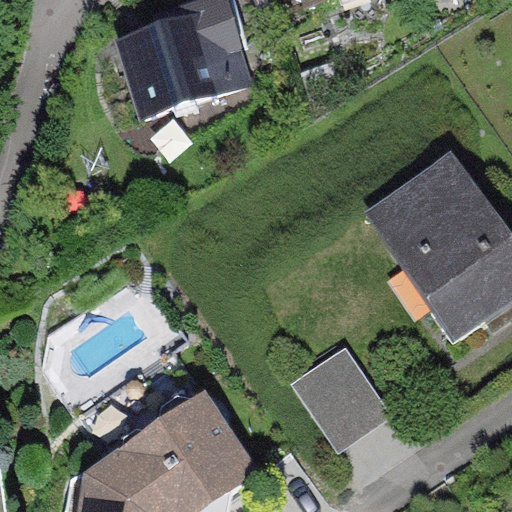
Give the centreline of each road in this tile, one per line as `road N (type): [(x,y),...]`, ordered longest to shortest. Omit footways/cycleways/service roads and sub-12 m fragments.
road 1 (residential): [(66,0),(0,218)]
road 2 (residential): [(511,420),(375,511)]
